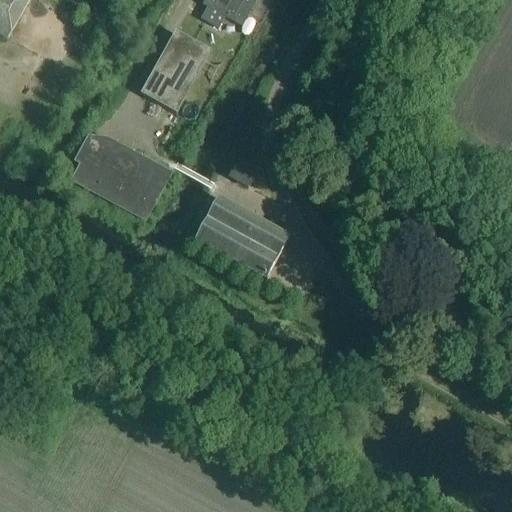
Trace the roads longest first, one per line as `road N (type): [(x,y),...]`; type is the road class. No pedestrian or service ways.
road 1 (track): [(511,426),(398,364),(301,227)]
road 2 (track): [(301,227),(271,172),(275,95)]
